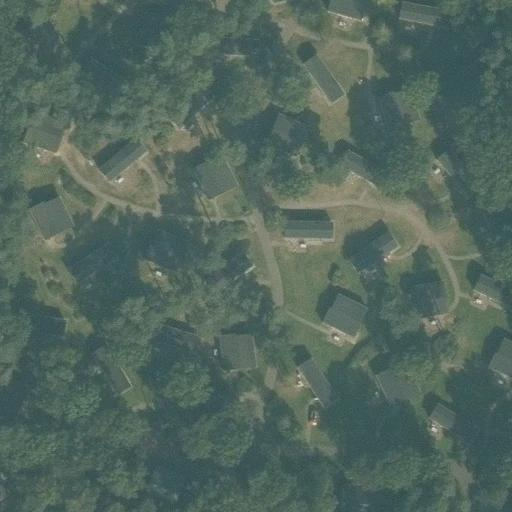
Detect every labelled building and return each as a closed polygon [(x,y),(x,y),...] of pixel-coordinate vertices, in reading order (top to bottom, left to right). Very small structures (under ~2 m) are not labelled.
[(331,0),(328,12),(361,21),(367,0),(331,0)] [(447,28),(451,11),(402,1),(398,19),(447,28)] [(331,104),(346,94),(317,54),(302,65),(331,104)] [(378,99),(390,131),(420,119),(408,87),(378,99)] [(186,102),(171,115),(181,127),(196,114),(186,102)] [(27,145),(57,152),(64,122),(34,115),(27,145)] [(110,182),(147,151),(135,137),(98,168),(110,182)] [(372,183),(381,167),(348,150),(340,166),(372,183)] [(223,154),(192,168),(207,200),(238,186),(223,154)] [(30,209),(44,240),(74,227),(60,196),(30,209)] [(284,221),(283,238),(333,239),(333,222),(284,221)] [(146,258),(174,269),(186,241),(158,230),(146,258)] [(356,272),(399,250),(390,233),(348,255),(356,272)] [(110,244),(66,265),(75,284),(119,263),(110,244)] [(511,288),(481,273),(473,290),(511,309),(511,288)] [(411,285),(413,316),(444,315),(442,283),(411,285)] [(356,338),(370,308),(337,293),(323,323),(356,338)] [(217,366),(253,364),(251,335),(215,337),(217,366)] [(511,342),(501,338),(488,368),(511,377),(511,342)] [(316,357),(299,365),(319,409),(335,402),(316,357)] [(389,409),(418,397),(404,362),(374,374),(389,409)] [(464,440),(472,423),(436,405),(428,421),(464,440)] [(142,499),(140,504),(154,509),(157,501),(174,507),(184,481),(153,469),(142,499)] [(340,486),(339,511),(371,511),(373,488),(340,486)]
